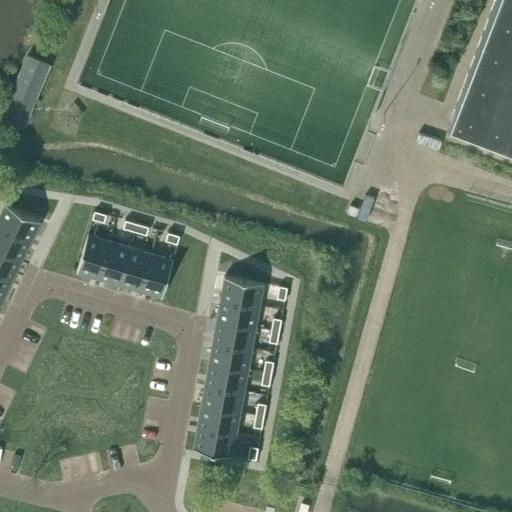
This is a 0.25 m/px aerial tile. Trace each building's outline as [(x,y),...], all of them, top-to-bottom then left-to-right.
[(511,0),(495,0),(447,128),(511,152),(511,0)] [(2,115),(26,126),(31,113),(52,64),(31,55),(27,53),(2,115)] [(5,202),(0,211),(0,225),(31,240),(41,220),(5,202)] [(95,210),(92,218),(104,221),(106,214),(95,210)] [(125,219),(123,227),(135,230),(137,223),(125,219)] [(137,223),(135,230),(146,234),(148,226),(137,223)] [(0,225),(0,249),(21,260),(31,240),(0,225)] [(168,232),(165,239),(177,243),(179,235),(168,232)] [(88,233),(77,272),(99,278),(110,239),(88,233)] [(110,239),(99,278),(120,284),(131,245),(110,239)] [(131,245),(120,284),(140,290),(151,252),(131,245)] [(0,249),(0,273),(12,279),(21,260),(0,249)] [(151,252),(140,290),(162,296),(173,258),(151,252)] [(0,273),(0,297),(2,299),(12,279),(0,273)] [(224,275),(220,297),(259,304),(264,282),(224,275)] [(279,285),(277,297),(285,298),(287,286),(279,285)] [(220,297),(216,319),(256,326),(259,304),(220,297)] [(273,317),(271,329),(279,330),(281,318),(273,317)] [(216,319),(212,340),(252,347),(256,326),(216,319)] [(271,329),(269,341),(277,342),(279,330),(271,329)] [(212,340),(209,361),(248,368),(252,347),(212,340)] [(265,359),(263,371),(271,373),(273,361),(265,359)] [(209,361),(205,382),(244,389),(248,368),(209,361)] [(263,371),(261,383),(269,384),(271,373),(263,371)] [(205,382),(201,404),(240,411),(244,389),(205,382)] [(258,402),(255,414),(263,415),(265,403),(258,402)] [(201,404),(197,425),(236,432),(240,411),(201,404)] [(255,414),(253,425),(261,427),(263,415),(255,414)] [(197,425),(193,447),(232,454),(236,432),(197,425)] [(250,445),(248,457),(255,459),(258,447),(250,445)]
